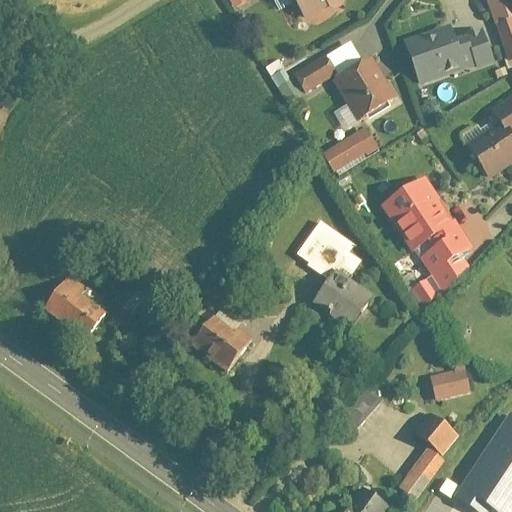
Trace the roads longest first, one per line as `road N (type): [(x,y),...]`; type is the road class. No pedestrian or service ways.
road 1 (secondary): [(219,511),(0,354)]
road 2 (residential): [(1,49),(82,36),(144,0)]
